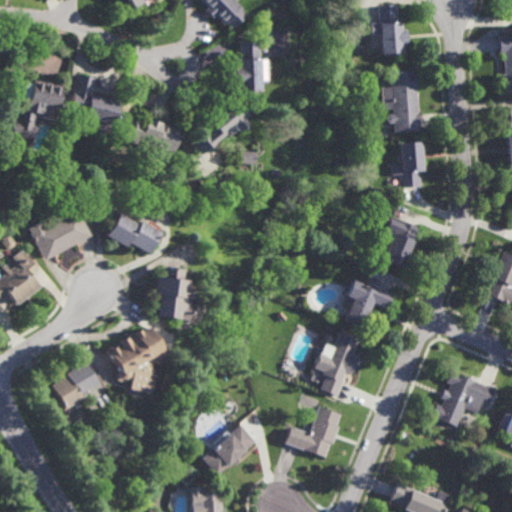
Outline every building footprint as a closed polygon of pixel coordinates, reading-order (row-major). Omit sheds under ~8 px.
[(138,0),(138,1),(130,8),(123,0),(138,0)] [(229,0),(243,14),(227,29),(221,22),(219,24),(212,15),(209,17),(201,10),(204,8),(196,0),(229,0)] [(395,21),(398,21),(399,30),(405,29),(406,43),(400,44),(401,52),(379,54),(377,34),(369,34),(368,23),(377,22),(375,5),(394,3),(395,21)] [(511,93),(505,94),(500,94),(499,75),(503,75),(502,54),(497,54),(496,36),(501,36),(511,35),(511,93)] [(256,91),(233,91),(233,85),(229,85),(229,66),(232,66),(232,59),(236,59),(235,42),(254,42),(256,91)] [(418,131),(392,132),(391,123),(387,123),(385,121),(384,117),(386,115),(390,114),(390,109),(381,109),(380,91),(389,91),(388,72),(414,70),(418,131)] [(105,135),(95,133),(98,122),(82,118),(83,113),(69,110),(76,74),(92,77),(88,95),(111,101),(105,135)] [(60,86),(53,121),(33,118),(33,122),(35,122),(32,141),(9,137),(13,118),(14,119),(21,83),(29,85),(30,80),(60,86)] [(229,108),(235,104),(245,116),(240,121),(243,124),(233,131),(230,127),(196,155),(187,143),(208,126),(204,121),(225,103),(229,108)] [(175,129),(171,143),(173,143),(173,144),(171,150),(169,151),(167,153),(158,150),(150,154),(146,146),(118,137),(125,118),(139,122),(140,118),(175,129)] [(419,187),(398,188),(397,175),(389,175),(389,163),(399,163),(399,162),(396,160),(396,155),(398,153),(398,144),(420,142),(422,171),(417,172),(419,187)] [(252,165),(235,163),(237,151),(252,153),(252,165)] [(90,237),(44,261),(30,237),(29,236),(28,235),(29,235),(26,229),(41,222),(44,227),(75,210),(90,237)] [(115,217),(117,217),(119,218),(120,220),(131,227),(134,223),(153,234),(140,255),(122,244),(119,249),(101,237),(112,216),(115,217)] [(400,269),(380,261),(380,260),(374,257),(384,232),(381,231),(387,217),(416,229),(410,242),(411,243),(400,269)] [(9,250),(5,250),(0,243),(0,239),(5,236),(7,236),(8,236),(13,243),(13,246),(9,250)] [(37,272),(30,277),(38,289),(16,307),(6,296),(0,300),(0,277),(5,273),(0,269),(4,266),(8,271),(16,265),(11,258),(20,251),(37,272)] [(511,278),(509,286),(511,286),(511,297),(508,306),(482,296),(489,281),(488,280),(492,269),(488,267),(490,261),(495,264),(498,253),(511,259),(511,278)] [(292,276),(286,272),(288,268),(294,271),(292,276)] [(176,282),(177,283),(181,283),(180,291),(185,292),(183,299),(184,300),(182,323),(172,322),(171,322),(149,318),(151,297),(148,297),(151,279),(156,280),(157,269),(178,272),(176,282)] [(364,288),(365,285),(390,295),(384,310),(369,304),(359,330),(341,322),(350,301),(343,298),(350,283),(364,288)] [(159,357),(143,366),(151,378),(146,396),(125,391),(125,388),(128,376),(127,374),(126,374),(124,379),(121,382),(115,380),(113,376),(114,374),(101,351),(110,346),(112,345),(120,340),(120,339),(126,335),(127,336),(133,332),(135,334),(142,329),(159,357)] [(357,359),(355,364),(351,373),(350,373),(348,378),(341,375),(339,382),(340,382),(333,399),(316,392),(322,378),(318,376),(319,374),(310,370),(317,355),(326,358),(336,334),(355,342),(349,356),(357,359)] [(93,382),(79,391),(81,395),(64,406),(50,383),(66,373),(66,375),(83,365),(93,382)] [(485,405),(478,403),(474,412),(462,407),(455,425),(429,415),(434,403),(438,405),(446,386),(444,385),(449,372),(455,375),(454,376),(491,391),(485,405)] [(328,442),(325,441),(320,456),(280,441),(286,424),(305,431),(314,404),(336,412),(332,423),(335,424),(328,442)] [(511,446),(507,445),(511,434),(496,427),(503,409),(511,412),(511,446)] [(241,449),(241,448),(223,464),(212,474),(197,457),(207,448),(206,447),(225,430),(226,431),(236,423),(251,440),(241,449)] [(409,488),(409,487),(434,497),(437,489),(446,493),(438,511),(412,511),(402,508),(403,505),(388,499),(394,482),(395,482),(409,488)] [(196,491),(216,491),(216,499),(217,499),(218,510),(221,510),(221,511),(186,511),(186,493),(185,493),(185,485),(196,485),(196,491)]
